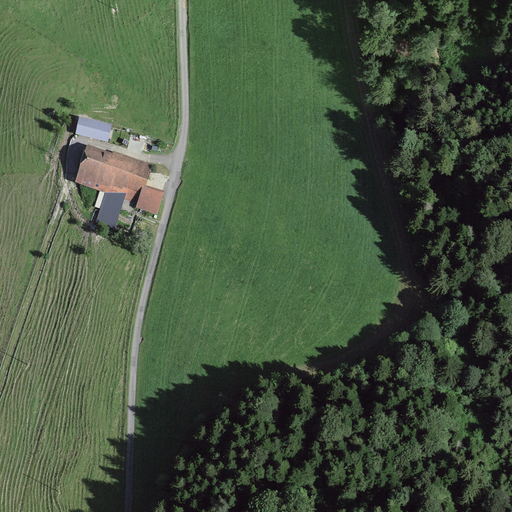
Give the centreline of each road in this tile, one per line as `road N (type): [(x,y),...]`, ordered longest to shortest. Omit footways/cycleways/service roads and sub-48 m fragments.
road 1 (unclassified): [(129,511),(143,295),(182,152),(182,0)]
road 2 (track): [(0,373),(67,166),(92,147),(179,164)]
